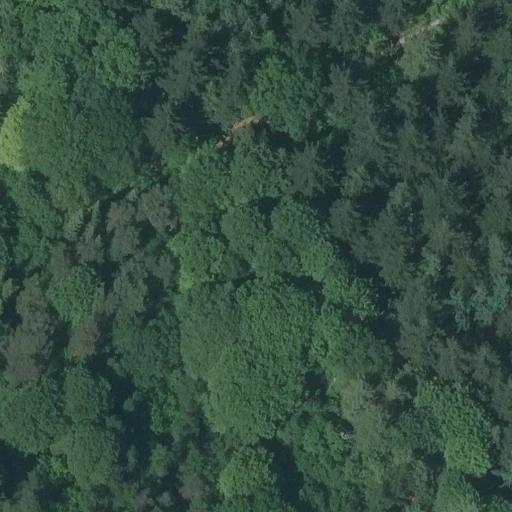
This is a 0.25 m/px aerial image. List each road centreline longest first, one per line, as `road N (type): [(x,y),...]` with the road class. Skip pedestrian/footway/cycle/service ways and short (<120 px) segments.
road 1 (unknown): [(275,252),(220,312),(123,450),(62,511)]
road 2 (unknown): [(223,184),(511,16)]
road 3 (track): [(511,230),(346,172),(248,171)]
road 4 (track): [(216,177),(75,0)]
